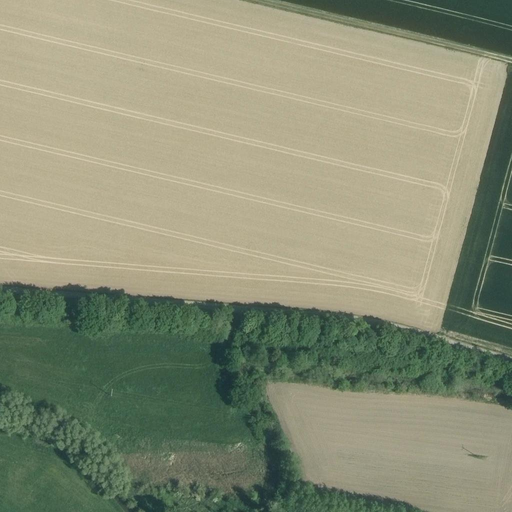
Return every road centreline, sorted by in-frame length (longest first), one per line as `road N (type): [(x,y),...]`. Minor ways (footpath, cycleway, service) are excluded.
road 1 (unclassified): [(511,361),(387,324),(316,314),(0,290)]
road 2 (track): [(511,61),(259,0)]
